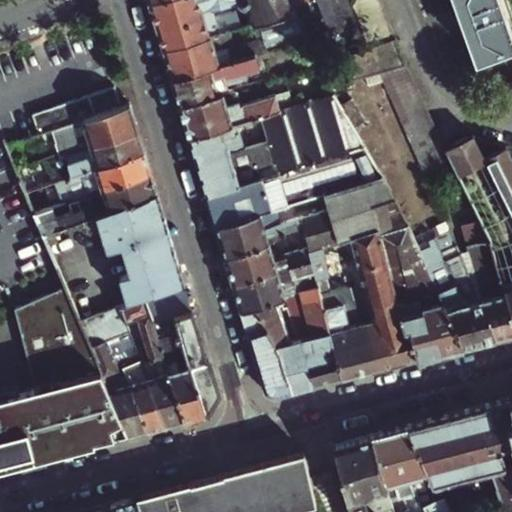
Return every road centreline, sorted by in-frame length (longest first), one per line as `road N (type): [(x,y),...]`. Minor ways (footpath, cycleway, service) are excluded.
road 1 (residential): [(120,0),(246,435)]
road 2 (residential): [(511,364),(246,435)]
road 3 (residential): [(246,435),(0,501)]
road 4 (residential): [(405,0),(451,95),(511,121)]
